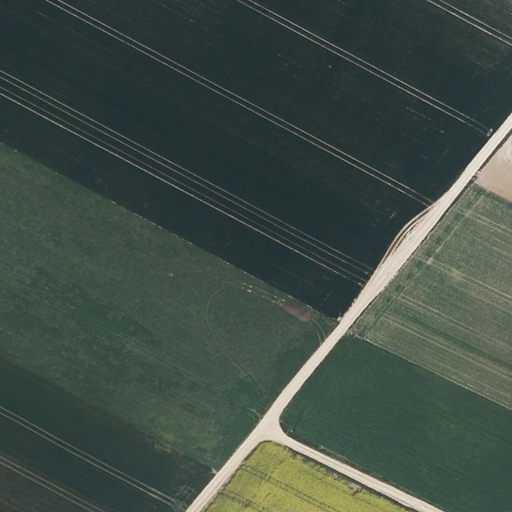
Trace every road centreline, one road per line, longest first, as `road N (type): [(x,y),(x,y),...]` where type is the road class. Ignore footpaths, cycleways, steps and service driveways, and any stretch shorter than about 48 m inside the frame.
road 1 (track): [(511,120),(197,511)]
road 2 (track): [(263,429),(431,511)]
